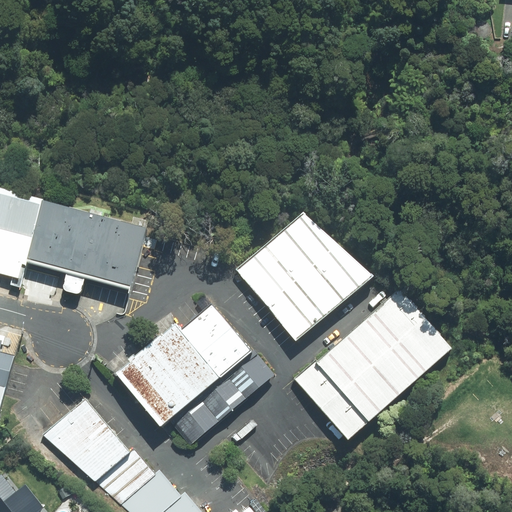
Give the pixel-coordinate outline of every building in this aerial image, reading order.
[(43,202),(0,189),(0,271),(20,278),(24,263),(43,202)] [(145,233),(43,202),(24,263),(127,294),(145,233)] [(307,212),(238,268),(296,337),(376,275),(307,212)] [(455,347),(403,289),(298,380),(350,439),(455,347)] [(115,375),(159,427),(252,350),(213,304),(179,332),(175,326),(115,375)] [(0,412),(18,343),(0,338),(0,412)] [(129,446),(87,395),(44,427),(95,477),(100,474),(143,511),(224,511),(217,503),(212,507),(191,481),(183,488),(164,464),(158,469),(135,441),(129,446)] [(4,474),(0,476),(0,511),(34,511),(26,500),(32,496),(25,487),(17,493),(4,474)]
